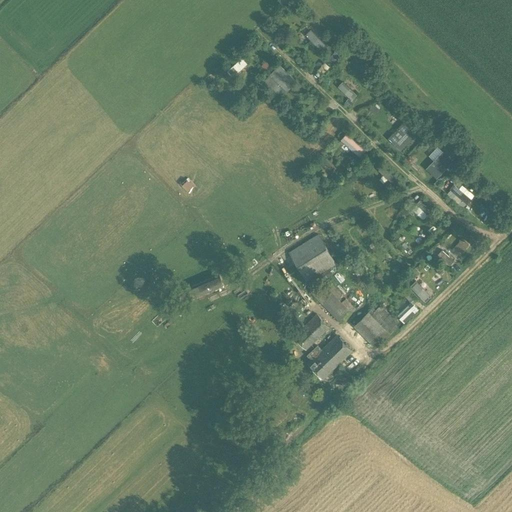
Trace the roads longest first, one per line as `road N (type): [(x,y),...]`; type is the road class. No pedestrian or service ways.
road 1 (track): [(507,235),(464,221),(266,39)]
road 2 (track): [(424,185),(318,224),(238,281)]
road 3 (track): [(511,230),(413,325),(368,354),(364,367)]
